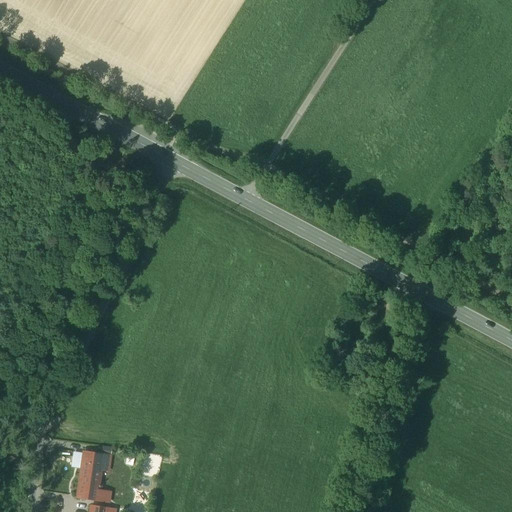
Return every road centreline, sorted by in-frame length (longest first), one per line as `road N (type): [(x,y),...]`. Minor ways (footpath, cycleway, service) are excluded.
road 1 (secondary): [(164,160),(511,342)]
road 2 (residential): [(30,511),(44,418),(164,160)]
road 3 (secondary): [(0,71),(164,160)]
